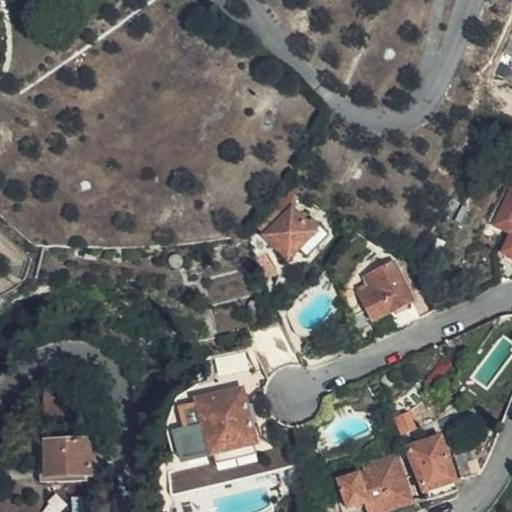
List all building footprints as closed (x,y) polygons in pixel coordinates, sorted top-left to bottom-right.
[(511,178),(492,222),(509,231),(499,251),(511,256),(511,178)] [(286,215),(275,204),(254,229),(264,238),(264,239),(286,261),(288,262),(299,250),(307,258),(327,237),(303,214),(298,219),(289,211),(286,215)] [(268,257),(257,260),(267,283),(279,276),(268,257)] [(409,300),(390,264),(362,277),(370,295),(361,300),(371,322),(409,301),(409,300)] [(436,313),(424,290),(409,300),(409,301),(419,320),(436,313)] [(300,318),(302,315),(289,320),(298,337),(303,340),(309,339),(314,336),(316,331),(312,332),(307,331),(303,329),(300,324),(300,318)] [(262,373),(267,382),(273,374),(281,369),(288,367),(294,366),(275,328),(248,339),(262,373)] [(78,413),(76,381),(41,383),(43,416),(78,413)] [(215,456),(253,445),(254,444),(239,392),(197,404),(197,407),(179,412),(186,435),(172,439),(181,467),(215,456)] [(419,410),(407,415),(409,419),(420,415),(419,410)] [(407,415),(392,419),(399,436),(414,431),(409,419),(407,415)] [(90,473),(88,434),(42,433),(44,475),(90,473)] [(426,444),(435,441),(434,436),(424,439),(426,444)] [(426,444),(405,450),(426,502),(456,491),(435,441),(426,444)] [(256,456),(253,445),(215,456),(218,467),(256,456)] [(461,481),(478,475),(470,449),(451,455),(461,481)] [(317,511),(395,511),(413,506),(397,457),(361,468),(363,475),(337,483),(342,500),(316,507),(317,511)] [(92,506),(92,511),(118,511),(117,503),(92,506)]
